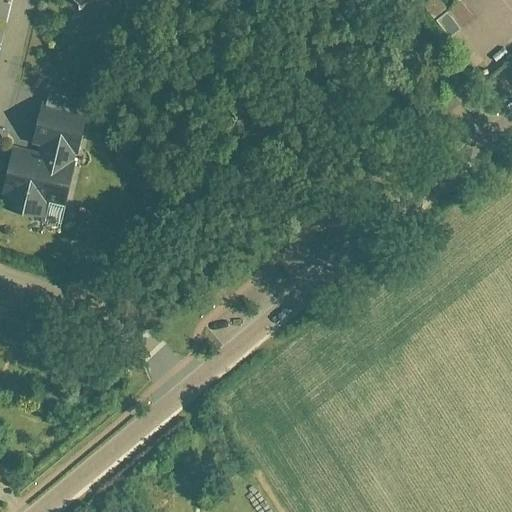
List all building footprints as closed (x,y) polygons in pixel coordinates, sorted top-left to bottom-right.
[(460,0),(438,18),(450,34),(474,15),(462,0),(460,0)] [(39,149),(83,159),(97,101),(53,90),(39,149)] [(73,205),(83,159),(39,149),(19,145),(5,207),(50,217),(54,200),(73,205)] [(136,156),(136,157),(127,147),(116,155),(140,183),(151,174),(136,156)] [(0,313),(0,336),(22,341),(26,318),(0,313)]
